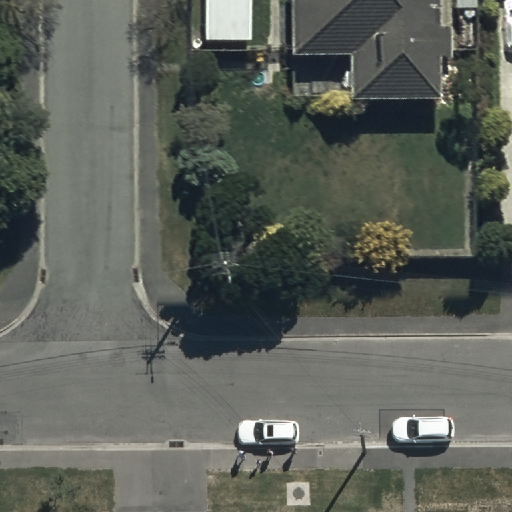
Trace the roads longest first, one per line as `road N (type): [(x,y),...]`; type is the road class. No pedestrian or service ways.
road 1 (residential): [(89,394),(511,392)]
road 2 (residential): [(89,394),(87,0)]
